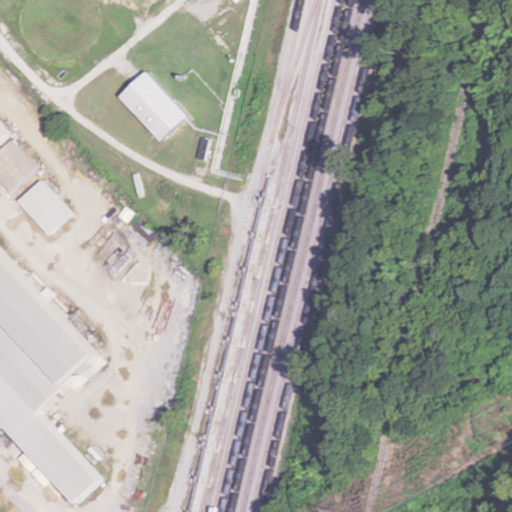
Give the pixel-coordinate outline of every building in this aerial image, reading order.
[(147,72),(190,120),(162,144),(119,97),(147,72)] [(0,124),(10,136),(0,144),(0,124)] [(39,168),(12,193),(0,179),(0,151),(13,139),(39,168)] [(42,182),(73,215),(51,235),(20,202),(42,182)] [(0,252),(96,356),(67,384),(71,388),(44,413),(103,479),(77,502),(0,418),(0,252)]
